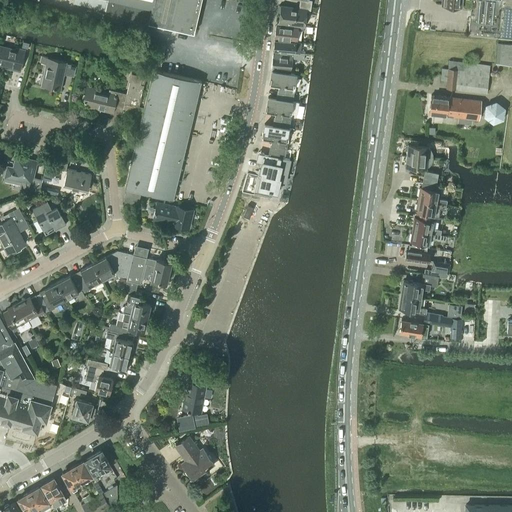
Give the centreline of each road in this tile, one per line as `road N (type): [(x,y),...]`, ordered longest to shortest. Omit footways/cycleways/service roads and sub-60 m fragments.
road 1 (primary): [(346,511),(346,340),(394,0)]
road 2 (tertiary): [(204,252),(236,165),(264,0)]
road 3 (tertiary): [(122,413),(158,360),(204,252)]
road 4 (residential): [(117,230),(106,139),(46,122)]
road 5 (tertiary): [(0,490),(122,413)]
road 6 (residential): [(117,230),(0,290)]
